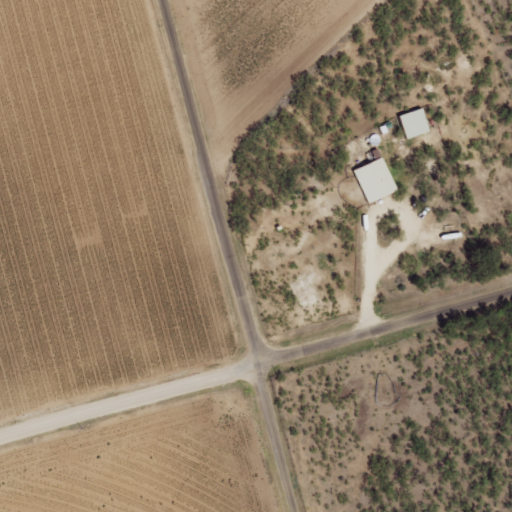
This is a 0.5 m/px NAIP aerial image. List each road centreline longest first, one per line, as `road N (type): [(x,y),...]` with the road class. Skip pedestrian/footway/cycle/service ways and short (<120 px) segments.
road 1 (residential): [(0,433),(511,289)]
road 2 (residential): [(272,511),(141,0)]
